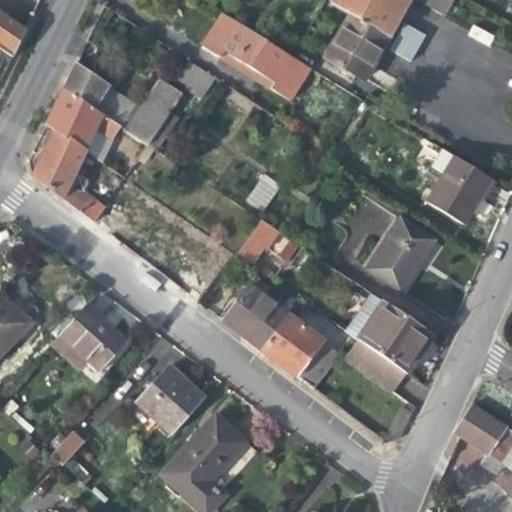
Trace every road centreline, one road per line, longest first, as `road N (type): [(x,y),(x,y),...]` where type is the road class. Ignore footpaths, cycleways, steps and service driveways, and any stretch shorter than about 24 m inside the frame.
road 1 (residential): [(396,473),(361,464),(0,187)]
road 2 (residential): [(70,0),(0,143)]
road 3 (residential): [(396,473),(419,454),(471,343)]
